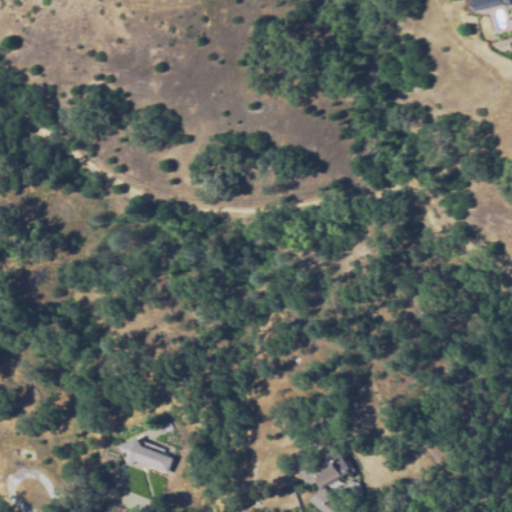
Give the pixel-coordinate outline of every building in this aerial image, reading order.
[(511,0),(511,1),(474,12),(470,0),(511,0)] [(511,30),(506,32),(503,19),(511,17),(511,30)] [(168,472),(136,460),(127,464),(118,444),(137,436),(142,444),(174,456),(168,472)] [(307,491),(295,462),(309,456),(314,469),(332,461),(325,447),(337,442),(345,462),(350,460),(354,470),(307,491)] [(323,511),(310,500),(322,486),(349,511),(323,511)]
